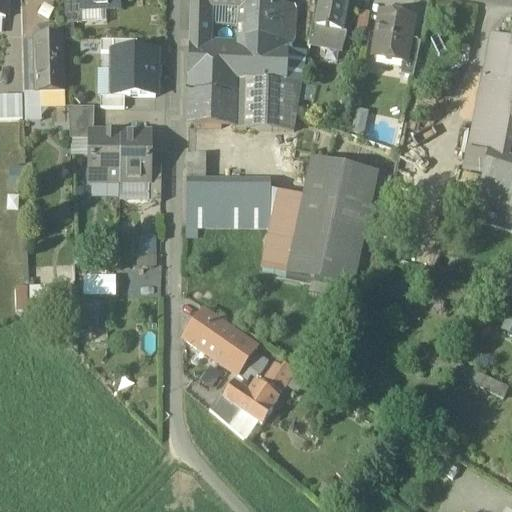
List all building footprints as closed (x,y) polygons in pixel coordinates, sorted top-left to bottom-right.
[(80,9),(79,0),(64,0),(65,26),(81,26),(80,9)] [(119,0),(79,0),(80,9),(105,8),(105,10),(120,10),(119,0)] [(272,0),(253,0),(253,7),(244,7),(244,41),(244,43),(270,45),(272,9),(272,0)] [(348,0),(321,0),(315,30),(341,35),(348,0)] [(207,5),(191,4),(190,27),(206,27),(207,5)] [(294,11),(272,9),(270,45),(288,45),(292,46),(294,11)] [(370,14),(359,13),(356,33),(366,35),(370,14)] [(411,24),(382,18),(374,60),(401,66),(403,66),(407,43),(411,24)] [(206,27),(190,27),(190,50),(205,50),(206,27)] [(341,35),(315,30),(313,41),(311,41),(307,58),(327,62),(330,51),(342,53),(346,36),(341,35)] [(492,36),(467,152),(487,156),(495,119),(502,82),(511,40),(492,36)] [(511,39),(511,40),(502,82),(511,83),(511,39)] [(62,40),(34,40),(36,96),(64,95),(62,40)] [(244,43),(244,41),(235,41),(235,50),(244,50),(244,43)] [(270,45),(244,43),(244,50),(235,50),(205,50),(190,50),(189,81),(235,83),(285,85),(287,53),(288,45),(270,45)] [(420,46),(407,43),(403,66),(401,66),(399,77),(413,80),(420,46)] [(113,56),(138,56),(137,44),(101,44),(101,56),(113,56)] [(304,55),(287,53),(285,85),(300,86),(299,83),(304,55)] [(124,100),(155,100),(154,56),(138,56),(113,56),(113,100),(124,100)] [(235,83),(189,81),(186,129),(234,131),(235,83)] [(511,83),(502,82),(495,119),(510,121),(511,108),(511,83)] [(285,85),(235,83),(234,131),(293,135),(293,134),(294,134),(300,86),(285,85)] [(22,98),(0,98),(0,121),(22,121),(22,98)] [(124,111),(124,100),(113,100),(100,101),(100,111),(124,111)] [(94,111),(68,111),(70,143),(90,143),(90,136),(93,136),(94,111)] [(511,121),(510,121),(495,119),(487,156),(507,161),(511,136),(511,121)] [(107,135),(106,137),(93,136),(90,136),(90,143),(89,184),(119,185),(120,135),(107,135)] [(133,135),(120,135),(119,185),(148,185),(149,185),(149,169),(150,137),(133,137),(133,135)] [(186,170),(207,172),(209,158),(188,155),(186,170)] [(511,162),(508,161),(507,161),(487,156),(477,206),(511,217),(511,162)] [(390,179),(312,162),(303,201),(294,241),(373,259),(390,179)] [(161,169),(149,169),(149,185),(148,185),(148,205),(161,205),(161,169)] [(250,184),(186,183),(185,230),(249,231),(250,184)] [(268,184),(250,184),(249,231),(268,231),(268,184)] [(278,196),(260,275),(286,280),(294,241),(303,201),(278,196)] [(141,258),(158,258),(158,238),(140,239),(141,258)] [(373,259),(294,241),(286,280),(355,295),(373,259)] [(27,287),(51,287),(51,269),(36,269),(36,256),(27,256),(27,287)] [(57,288),(16,290),(17,312),(58,311),(57,288)] [(511,314),(511,315),(502,332),(511,336),(511,314)] [(256,369),(248,363),(252,356),(255,353),(202,317),(185,343),(197,351),(246,384),(252,375),(257,369),(256,369)] [(508,391),(421,349),(416,359),(503,401),(508,391)] [(266,366),(252,356),(248,363),(256,369),(257,367),(263,371),(266,366)] [(263,371),(257,367),(256,369),(257,369),(252,375),(257,379),(263,371)] [(285,376),(273,368),(264,383),(276,391),(285,376)] [(243,393),(233,386),(223,401),(222,402),(240,415),(261,429),(272,413),(271,412),(277,402),(254,387),(251,391),(247,388),(243,393)] [(240,415),(222,402),(223,401),(219,398),(209,413),(229,430),(240,415)] [(459,472),(435,458),(429,468),(452,482),(459,472)]
